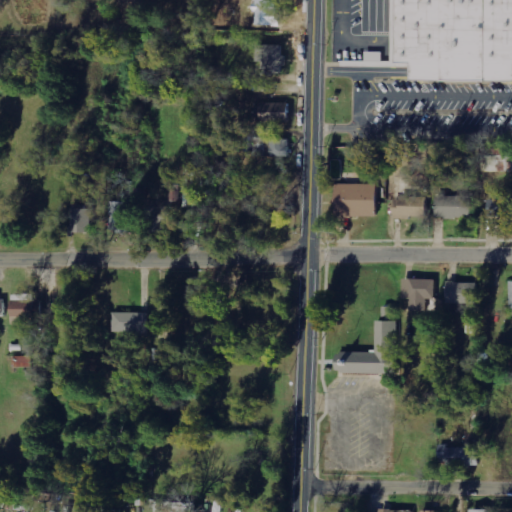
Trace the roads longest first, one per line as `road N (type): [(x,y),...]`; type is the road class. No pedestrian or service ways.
road 1 (secondary): [(303,511),(310,0)]
road 2 (tertiary): [(511,252),(0,253)]
road 3 (residential): [(511,486),(304,486)]
